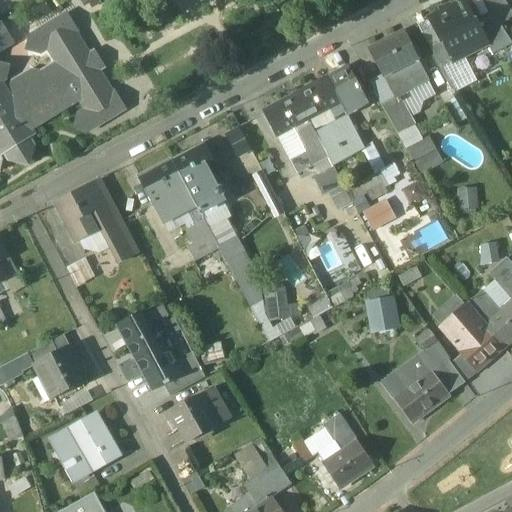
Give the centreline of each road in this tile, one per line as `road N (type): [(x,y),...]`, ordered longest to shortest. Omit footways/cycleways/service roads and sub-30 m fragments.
road 1 (residential): [(19,203),(408,0)]
road 2 (residential): [(187,511),(19,203)]
road 3 (residential): [(511,382),(391,485)]
